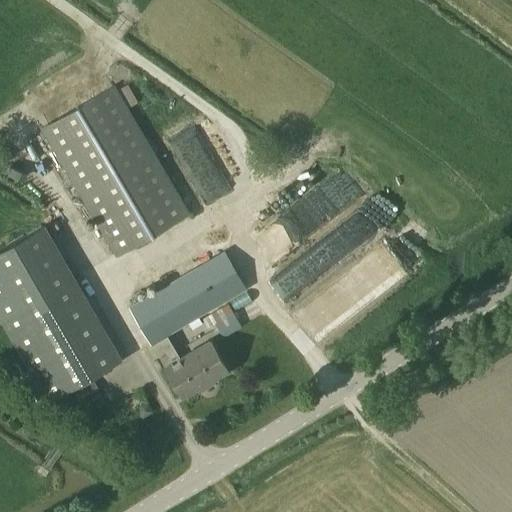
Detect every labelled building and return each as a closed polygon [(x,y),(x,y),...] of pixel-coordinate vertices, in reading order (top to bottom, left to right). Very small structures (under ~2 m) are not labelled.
[(114,86),(41,128),(116,255),(188,212),(128,110),(138,104),(128,86),(118,93),(114,86)] [(0,251),(0,314),(3,320),(72,280),(42,227),(0,251)] [(166,335),(246,289),(224,252),(129,308),(150,344),(152,343),(182,396),(227,370),(210,341),(180,358),(166,335)] [(111,346),(72,280),(3,320),(23,355),(41,345),(59,376),(111,346)] [(228,303),(203,319),(208,327),(215,323),(233,312),(228,303)] [(23,355),(49,400),(119,360),(111,346),(59,376),(41,345),(23,355)] [(92,396),(100,392),(93,381),(86,385),(92,396)] [(142,405),(140,412),(143,417),(153,412),(148,402),(142,405)]
